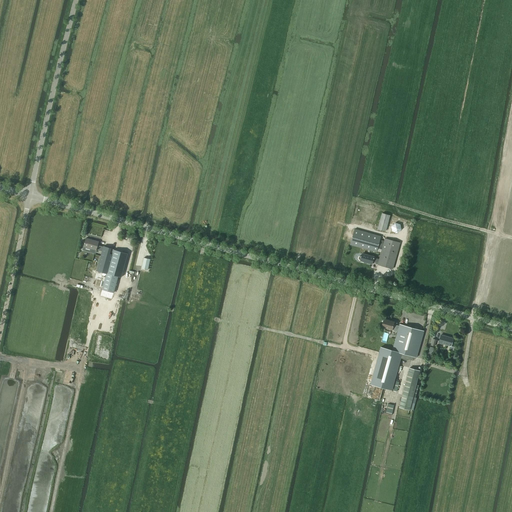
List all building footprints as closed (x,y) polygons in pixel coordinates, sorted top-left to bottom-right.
[(382,213),(378,229),(385,231),(390,215),(382,213)] [(354,229),(350,245),(376,252),(376,251),(377,248),(382,249),(381,253),(379,259),(373,258),(374,257),(362,254),(361,256),(360,256),(359,256),(358,257),(358,258),(358,259),(359,260),(360,260),(360,261),(372,264),(372,263),(378,264),(378,265),(392,269),(399,246),(400,243),(385,239),(384,241),(379,240),(380,236),(354,229)] [(86,238),(83,246),(91,249),(91,251),(95,253),(96,250),(102,251),(97,271),(107,273),(105,277),(103,277),(102,281),(104,281),(104,282),(103,284),(102,284),(101,287),(103,287),(102,289),(100,295),(112,299),(114,293),(118,276),(121,277),(128,254),(114,250),(104,247),(97,245),(98,242),(86,238)] [(144,258),(141,268),(148,270),(150,259),(144,258)] [(378,358),(370,384),(386,388),(392,390),(399,362),(401,358),(407,360),(414,358),(415,357),(416,357),(424,331),(400,324),(399,324),(399,326),(393,324),(394,322),(384,319),(381,327),(392,330),(392,329),(398,331),(392,350),(389,349),(381,347),(379,351),(378,358)] [(438,343),(451,346),(453,339),(441,335),(438,343)] [(409,368),(399,407),(409,410),(409,409),(413,410),(415,404),(416,398),(415,398),(418,386),(416,385),(419,371),(417,370),(409,368)]
